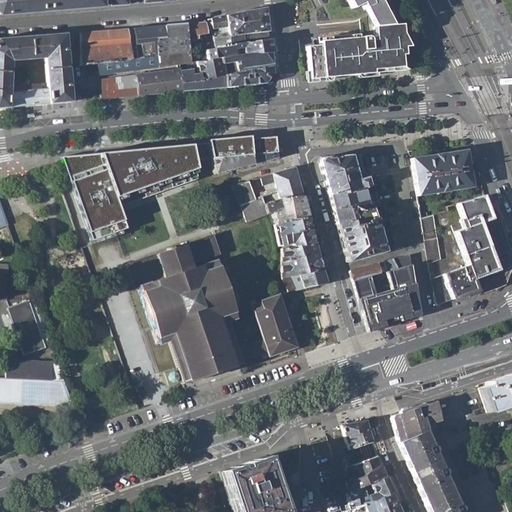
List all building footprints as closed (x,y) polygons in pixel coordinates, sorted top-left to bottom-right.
[(0,0),(0,14),(103,6),(102,0),(0,0)] [(345,0),(350,10),(360,4),(363,11),(365,16),(372,28),(373,38),(318,44),(319,49),(306,50),(309,80),(371,73),(372,70),(401,67),(399,55),(403,55),(399,25),(391,26),(381,7),(379,3),(383,0),(345,0)] [(215,43),(216,48),(244,44),(244,41),(268,38),(266,8),(210,19),(211,23),(213,29),(227,26),(228,29),(220,31),(220,35),(214,36),(214,38),(215,43)] [(184,25),(187,42),(200,41),(200,37),(207,36),(203,24),(184,25)] [(97,64),(98,76),(190,63),(188,51),(187,44),(187,42),(184,25),(164,27),(165,40),(166,54),(154,56),(135,59),(97,64)] [(135,59),(154,56),(156,41),(165,40),(164,27),(132,29),(135,59)] [(79,34),(79,67),(97,64),(135,59),(132,29),(79,34)] [(64,35),(34,37),(0,39),(0,108),(25,106),(70,102),(64,35)] [(188,51),(190,63),(197,62),(221,59),(269,54),(268,41),(266,40),(260,41),(259,41),(254,41),(253,43),(247,44),(244,44),(216,48),(188,51)] [(216,48),(215,43),(205,42),(187,44),(188,51),(216,48)] [(221,59),(222,64),(235,62),(238,72),(270,68),(269,54),(221,59)] [(181,71),(183,92),(226,88),(224,76),(222,64),(221,59),(197,62),(199,74),(194,75),(193,70),(181,71)] [(224,76),(226,88),(264,84),(271,74),(270,68),(238,72),(224,76)] [(135,76),(137,96),(183,92),(181,71),(181,69),(135,76)] [(98,80),(101,100),(137,96),(135,76),(98,80)] [(212,143),(193,145),(196,159),(229,156),(282,152),(274,137),(253,139),(212,143)] [(193,145),(99,153),(117,206),(200,178),(196,159),(193,145)] [(410,158),(417,197),(471,188),(465,150),(410,158)] [(282,152),(229,156),(233,170),(283,157),(282,152)] [(99,153),(61,157),(66,171),(90,240),(125,228),(117,206),(99,153)] [(318,161),(328,194),(364,188),(367,187),(365,178),(357,178),(349,155),(320,157),(318,161)] [(212,158),(217,175),(233,170),(229,156),(212,158)] [(273,183),(275,188),(258,192),(254,179),(247,181),(253,199),(276,193),(278,200),(302,197),(294,168),(264,176),(266,184),(273,183)] [(474,178),(476,188),(482,187),(479,177),(474,178)] [(232,185),(240,206),(254,201),(253,199),(247,181),(237,184),(232,185)] [(367,187),(364,188),(328,194),(332,209),(348,207),(349,209),(362,207),(370,207),(377,205),(378,204),(374,185),(367,187)] [(240,206),(242,213),(263,205),(278,200),(276,193),(253,199),(254,201),(240,206)] [(266,215),(267,218),(271,217),(270,213),(273,213),(305,206),(302,197),(278,200),(263,205),(266,215)] [(442,274),(451,300),(467,295),(468,298),(493,289),(499,286),(501,285),(505,281),(508,278),(510,274),(511,269),(511,267),(511,256),(511,254),(511,252),(494,207),(486,210),(482,198),(455,205),(462,222),(452,226),(466,266),(442,274)] [(241,213),(245,222),(266,215),(263,205),(242,213),(241,213)] [(332,209),(336,224),(352,220),(353,223),(375,218),(374,213),(379,212),(377,205),(370,207),(362,207),(349,209),(348,207),(332,209)] [(273,213),(274,225),(308,218),(305,206),(273,213)] [(440,260),(433,215),(420,218),(428,264),(440,260)] [(347,262),(384,251),(378,224),(391,222),(392,226),(401,223),(400,216),(390,218),(390,216),(380,217),(375,218),(353,223),(352,220),(336,224),(345,257),(347,262)] [(308,218),(274,225),(277,237),(279,246),(290,244),(288,235),(311,229),(308,218)] [(405,246),(402,226),(392,229),(395,248),(405,246)] [(290,244),(291,247),(315,244),(311,229),(288,235),(290,244)] [(165,374),(169,385),(181,381),(182,383),(181,383),(181,384),(182,384),(193,381),(230,368),(240,365),(240,364),(240,363),(239,363),(238,362),(234,350),(235,349),(226,322),(236,318),(216,262),(214,255),(219,254),(213,235),(172,249),(171,247),(168,248),(168,250),(127,264),(131,277),(135,288),(140,287),(158,344),(168,341),(178,370),(165,374)] [(280,279),(287,293),(293,291),(289,278),(298,276),(301,289),(321,284),(327,283),(315,244),(291,247),(279,249),(280,279)] [(370,276),(352,281),(364,325),(372,322),(374,330),(419,315),(413,281),(413,278),(409,255),(407,256),(391,260),(396,269),(386,271),(393,290),(375,294),(370,276)] [(391,260),(349,271),(352,281),(370,276),(386,271),(396,269),(391,260)] [(0,272),(9,273),(10,263),(0,262),(0,272)] [(451,300),(442,274),(430,278),(435,306),(451,300)] [(234,350),(238,362),(261,355),(263,359),(296,348),(281,304),(278,295),(260,301),(262,309),(255,312),(253,312),(262,340),(235,349),(234,350)] [(51,345),(37,306),(12,315),(25,354),(51,345)] [(372,322),(364,325),(366,333),(374,330),(372,322)] [(0,402),(71,406),(57,361),(7,359),(6,378),(0,377),(0,402)] [(479,386),(488,412),(511,404),(511,373),(485,382),(486,384),(479,386)] [(391,419),(397,440),(426,431),(426,427),(431,426),(433,422),(439,420),(435,399),(423,403),(401,410),(400,413),(393,415),(391,419)] [(340,425),(350,450),(372,442),(365,421),(340,425)] [(461,511),(462,510),(460,506),(458,505),(445,476),(446,473),(445,469),(441,469),(435,453),(436,450),(435,446),(432,446),(426,431),(397,440),(428,511),(461,511)] [(358,467),(362,478),(382,467),(377,456),(346,467),(346,473),(356,470),(355,468),(358,467)] [(235,467),(217,473),(230,511),(280,511),(262,458),(240,465),(240,469),(236,470),(235,467)] [(345,481),(346,492),(367,487),(386,476),(382,467),(362,478),(345,481)] [(367,487),(346,492),(351,511),(354,511),(361,510),(361,508),(365,507),(367,511),(401,511),(397,502),(386,476),(367,487)]
